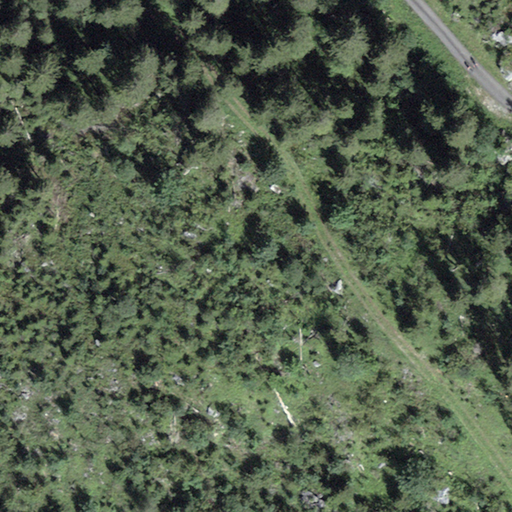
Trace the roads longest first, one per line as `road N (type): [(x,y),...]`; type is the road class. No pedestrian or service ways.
road 1 (track): [(129,0),(193,45),(224,102),(300,176),(348,276),(451,387),(511,473)]
road 2 (track): [(511,110),(406,0)]
